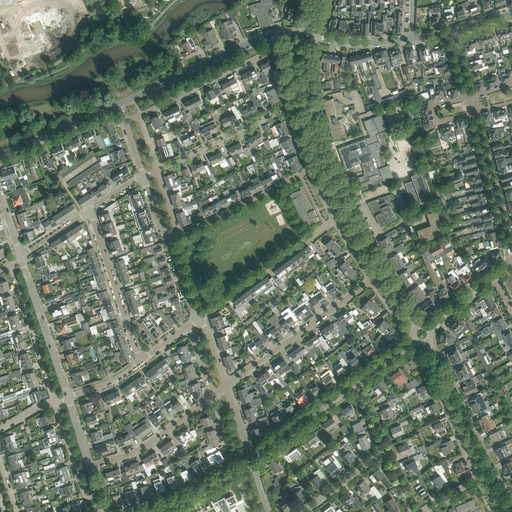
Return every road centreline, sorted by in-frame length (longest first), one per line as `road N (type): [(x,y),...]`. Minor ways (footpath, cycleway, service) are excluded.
road 1 (tertiary): [(119,105),(256,39),(298,34)]
road 2 (residential): [(226,385),(371,279)]
road 3 (tertiary): [(347,207),(308,109),(306,45)]
road 4 (residential): [(199,318),(334,218)]
road 5 (residential): [(140,362),(89,210)]
road 6 (residential): [(199,318),(142,176)]
road 7 (residential): [(138,115),(274,51)]
road 8 (residential): [(67,397),(19,255)]
road 9 (residential): [(511,254),(472,111)]
road 10 (residential): [(178,233),(311,169)]
road 11 (residential): [(55,401),(9,261)]
road 12 (residential): [(157,171),(289,106)]
road 13 (residential): [(89,467),(130,453),(212,396)]
road 14 (residential): [(511,499),(455,386),(440,384)]
road 15 (tertiary): [(249,459),(356,381)]
road 16 (tertiary): [(0,156),(119,105)]
